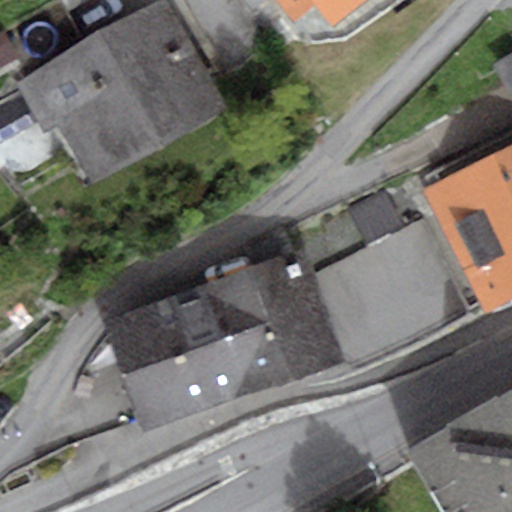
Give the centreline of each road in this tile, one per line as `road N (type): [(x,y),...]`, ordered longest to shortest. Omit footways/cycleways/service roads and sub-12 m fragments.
road 1 (residential): [(0,453),(94,318),(131,288),(280,203),(481,0)]
road 2 (residential): [(101,511),(267,439),(301,440),(316,464)]
road 3 (secondary): [(511,354),(316,464)]
